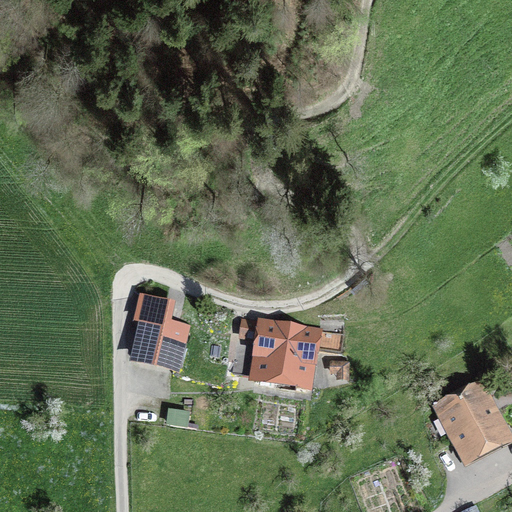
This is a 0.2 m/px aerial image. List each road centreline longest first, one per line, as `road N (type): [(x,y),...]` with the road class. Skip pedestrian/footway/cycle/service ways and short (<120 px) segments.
road 1 (track): [(124,511),(119,311),(131,281),(155,273),(234,303),(271,307),(307,301),(363,269),(357,234),(268,185),(256,161),(262,134),(275,123),(323,105),(346,86),(369,0)]
road 2 (track): [(363,269),(511,118)]
